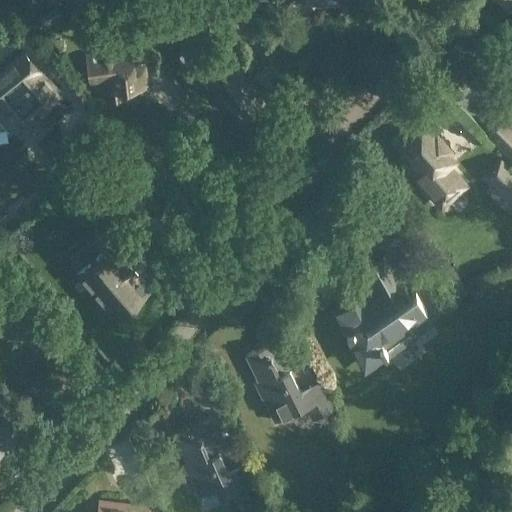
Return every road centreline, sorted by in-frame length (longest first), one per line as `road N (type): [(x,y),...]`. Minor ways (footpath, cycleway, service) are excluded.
road 1 (residential): [(31,511),(168,351),(338,124)]
road 2 (residential): [(338,124),(475,0)]
road 3 (residential): [(338,124),(225,0)]
